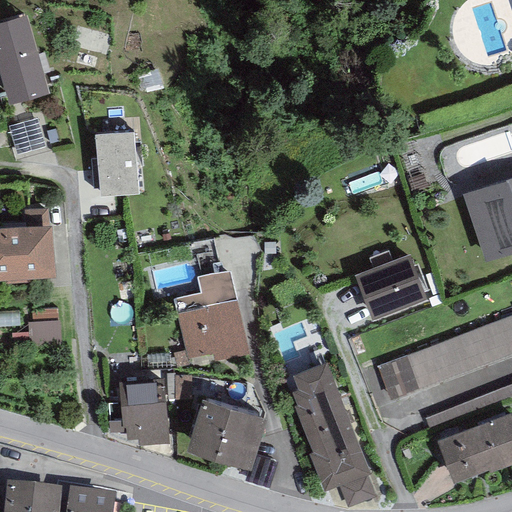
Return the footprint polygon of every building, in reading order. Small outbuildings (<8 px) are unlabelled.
[(0,23),(0,76),(8,106),(49,95),(26,16),(0,23)] [(37,118),(8,126),(17,155),(45,147),(37,118)] [(133,133),(95,135),(99,197),(138,194),(133,133)] [(511,179),(462,196),(485,262),(511,253),(511,179)] [(24,209),(25,228),(48,227),(47,208),(24,209)] [(25,228),(0,229),(0,281),(56,277),(52,226),(48,227),(25,228)] [(373,269),(392,261),(388,251),(369,258),(373,269)] [(373,269),(354,276),(372,321),(427,300),(409,255),(392,261),(373,269)] [(200,294),(173,300),(176,314),(237,301),(230,271),(197,278),(200,294)] [(237,301),(176,314),(186,358),(213,353),(215,361),(248,354),(237,301)] [(31,309),(32,323),(58,322),(57,308),(31,309)] [(511,315),(377,366),(390,402),(511,356),(511,315)] [(32,323),(27,324),(28,345),(60,344),(59,322),(58,322),(32,323)] [(326,363),(293,377),(299,390),(292,393),(297,406),(293,407),(312,453),(309,454),(324,493),(339,487),(367,475),(371,474),(326,363)] [(163,379),(118,382),(121,421),(122,427),(125,427),(126,434),(126,441),(138,440),(138,447),(168,444),(163,379)] [(511,384),(425,419),(431,435),(501,407),(499,402),(511,396),(511,384)] [(266,422),(202,402),(186,452),(247,471),(250,472),(255,455),(266,422)] [(511,417),(510,413),(437,442),(453,484),(488,471),(489,474),(511,465),(511,417)] [(122,427),(121,421),(108,422),(109,433),(119,432),(119,435),(126,434),(125,427),(122,427)] [(277,461),(255,455),(250,472),(247,471),(244,481),(269,489),(277,461)] [(376,497),(367,475),(339,487),(347,508),(376,497)] [(58,511),(61,486),(6,481),(3,511),(58,511)] [(112,511),(115,493),(71,485),(66,511),(112,511)]
